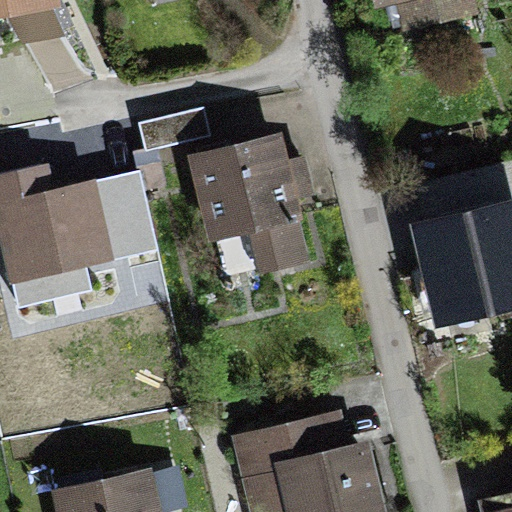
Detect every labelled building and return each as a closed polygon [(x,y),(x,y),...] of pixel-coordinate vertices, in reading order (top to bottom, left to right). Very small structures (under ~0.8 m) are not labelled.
[(0,0),(0,8),(10,7),(22,36),(59,24),(50,0),(0,0)] [(467,0),(359,0),(363,14),(392,6),(400,33),(471,12),(467,0)] [(198,110),(140,122),(145,148),(133,151),(137,170),(140,188),(162,184),(155,148),(204,138),(198,110)] [(285,131),(193,155),(214,238),(248,229),(260,275),(318,260),(285,131)] [(137,170),(0,201),(0,286),(0,287),(155,252),(140,188),(137,170)] [(511,203),(420,227),(441,311),(511,293),(511,203)] [(328,419),(251,439),(268,511),(374,511),(376,511),(359,445),(336,451),(328,419)] [(151,511),(145,481),(64,497),(67,511),(151,511)] [(511,511),(511,496),(483,503),(485,511),(511,511)]
